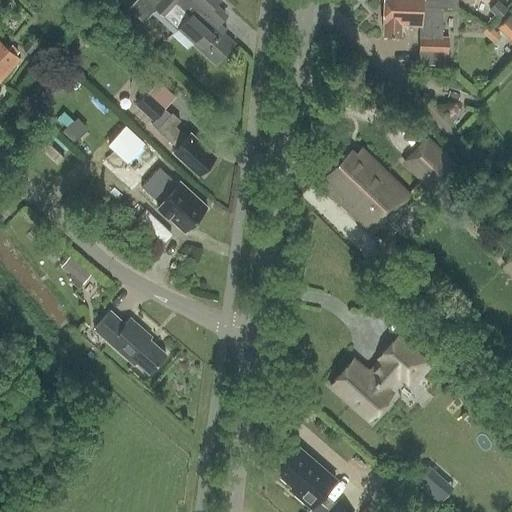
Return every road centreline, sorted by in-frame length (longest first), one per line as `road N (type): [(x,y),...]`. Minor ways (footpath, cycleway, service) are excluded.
road 1 (tertiary): [(256,342),(128,279),(0,167)]
road 2 (unclassified): [(282,176),(251,170),(83,0)]
road 3 (tertiary): [(282,176),(302,0)]
road 4 (tertiary): [(230,511),(256,342)]
road 5 (tertiary): [(256,342),(282,176)]
